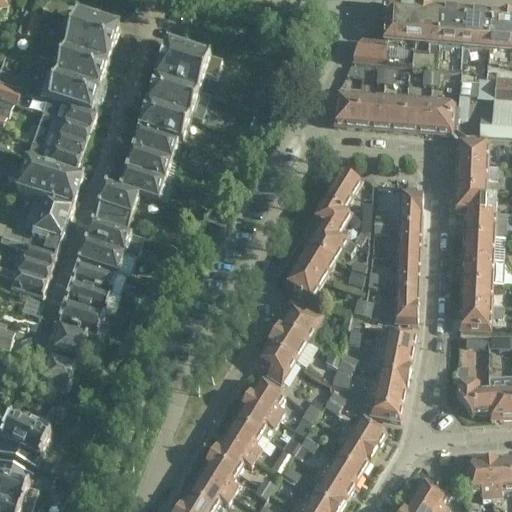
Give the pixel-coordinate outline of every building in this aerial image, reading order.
[(385,25),(384,45),(388,46),(386,69),(412,71),(412,67),(413,49),(410,48),(413,11),(388,9),(384,12),(383,25),(385,25)] [(436,51),(439,13),(413,11),(410,48),(413,49),(412,67),(434,69),(436,51)] [(439,13),(436,51),(461,53),(464,16),(439,13)] [(471,54),(487,55),(490,18),(464,16),(461,53),(460,65),(470,65),(471,54)] [(71,36),(66,53),(107,67),(118,32),(76,18),(76,20),(69,18),(66,19),(62,31),(64,34),(71,36)] [(487,55),(511,57),(511,19),(490,18),(487,55)] [(39,23),(29,19),(21,39),(32,43),(39,23)] [(388,46),(384,45),(365,44),(353,66),(386,69),(388,46)] [(167,48),(156,83),(199,97),(204,79),(215,83),(218,80),(222,69),(220,65),(210,62),(167,48)] [(99,92),(107,67),(66,53),(58,78),(99,92)] [(347,76),(364,78),(365,69),(351,68),(347,76)] [(385,86),(387,72),(379,72),(377,86),(385,86)] [(387,72),(385,86),(393,87),(395,73),(387,72)] [(432,88),(434,74),(426,74),(424,88),(432,88)] [(434,74),(432,88),(440,89),(442,75),(434,74)] [(26,85),(0,75),(0,87),(23,95),(26,85)] [(91,117),(91,116),(99,92),(58,78),(49,103),(67,109),(91,117)] [(289,86),(273,80),(264,105),(280,111),(289,86)] [(461,95),(477,97),(479,81),(462,80),(461,95)] [(511,82),(497,82),(495,102),(511,102),(511,82)] [(208,100),(199,97),(156,83),(148,109),(190,123),(200,126),(208,100)] [(23,95),(0,87),(0,102),(18,109),(23,95)] [(360,100),(336,98),(333,128),(358,130),(360,100)] [(358,130),(381,132),(383,102),(360,100),(358,130)] [(383,102),(381,132),(404,134),(407,103),(383,102)] [(511,102),(495,102),(494,122),(483,121),(482,138),(511,140),(511,102)] [(46,104),(41,117),(91,134),(96,118),(91,116),(91,117),(67,109),(49,103),(49,105),(46,104)] [(404,134),(428,136),(430,105),(407,103),(404,134)] [(0,118),(9,122),(13,109),(0,104),(0,118)] [(454,107),(430,105),(428,136),(452,138),(454,107)] [(140,133),(178,146),(182,147),(190,123),(148,109),(140,133)] [(57,138),(86,148),(91,134),(41,117),(38,126),(58,133),(57,138)] [(6,129),(9,122),(0,118),(0,136),(9,140),(12,131),(6,129)] [(81,163),(86,148),(57,138),(38,133),(33,147),(81,163)] [(140,133),(133,152),(172,165),(178,146),(140,133)] [(235,138),(231,149),(239,152),(243,140),(235,138)] [(489,146),(457,145),(456,169),(488,170),(489,146)] [(76,178),(81,164),(81,163),(33,147),(31,146),(26,162),(76,178)] [(127,172),(165,185),(172,165),(133,152),(127,172)] [(16,193),(44,203),(72,212),(83,180),(76,178),(26,162),(16,193)] [(233,166),(222,162),(218,173),(229,177),(233,166)] [(456,169),(455,192),(487,194),(487,182),(498,182),(498,171),(488,170),(456,169)] [(158,205),(165,185),(127,172),(120,192),(138,198),(158,205)] [(341,174),(324,202),(351,218),(362,219),(363,209),(355,208),(349,204),(361,186),(341,174)] [(213,180),(209,191),(217,194),(221,183),(213,180)] [(138,198),(120,192),(106,188),(93,226),(125,237),(138,198)] [(388,190),(377,189),(374,217),(386,217),(388,190)] [(455,217),(464,217),(495,217),(497,194),(487,194),(455,192),(455,217)] [(400,196),(399,229),(421,230),(423,197),(400,196)] [(208,200),(199,197),(195,210),(204,213),(208,200)] [(324,202),(312,222),(320,227),(347,243),(354,231),(346,226),(351,218),(324,202)] [(56,259),(57,258),(72,212),(44,203),(31,241),(0,231),(0,240),(2,241),(56,259)] [(363,207),(363,209),(362,219),(362,221),(370,221),(371,207),(363,207)] [(495,217),(464,217),(463,240),(494,241),(505,241),(506,218),(495,217)] [(375,227),(389,228),(389,220),(375,219),(375,227)] [(369,235),(370,221),(362,221),(361,235),(369,235)] [(125,237),(93,226),(86,246),(125,258),(139,263),(145,244),(131,240),(131,239),(125,237)] [(347,243),(320,227),(308,247),(335,263),(341,252),(349,257),(355,248),(347,243)] [(389,228),(375,227),(374,235),(388,236),(389,228)] [(397,262),(420,263),(421,230),(399,229),(397,262)] [(463,240),(462,263),(493,264),(494,241),(463,240)] [(0,246),(22,254),(15,275),(47,286),(56,259),(2,241),(0,244),(0,246)] [(80,265),(111,276),(118,278),(125,258),(86,246),(80,265)] [(308,247),(296,267),(323,283),(335,263),(308,247)] [(162,267),(172,270),(177,254),(167,251),(162,267)] [(397,262),(396,294),(418,295),(420,263),(397,262)] [(493,264),(462,263),(461,286),(492,288),(503,288),(504,264),(493,264)] [(80,265),(73,284),(112,297),(118,278),(111,276),(80,265)] [(351,274),(365,277),(367,269),(353,266),(351,274)] [(323,283),(296,267),(284,288),(311,304),(323,283)] [(0,279),(13,283),(10,292),(42,302),(47,286),(15,275),(0,270),(0,279)] [(365,277),(351,274),(349,281),(363,285),(365,277)] [(378,277),(370,276),(369,290),(377,291),(378,277)] [(73,284),(67,303),(105,315),(112,297),(73,284)] [(461,286),(461,310),(491,311),(492,288),(461,286)] [(418,295),(396,294),(394,327),(417,328),(418,295)] [(105,315),(67,303),(59,326),(88,336),(88,337),(97,340),(105,315)] [(362,318),(366,305),(358,303),(354,316),(362,318)] [(366,305),(362,318),(370,320),(373,307),(366,305)] [(502,311),(491,311),(461,310),(460,334),(490,336),(491,322),(502,323),(502,311)] [(303,319),(292,311),(280,330),(306,345),(307,345),(321,322),(307,313),(303,319)] [(129,316),(127,322),(135,325),(136,325),(138,319),(129,316)] [(135,325),(127,322),(125,329),(134,332),(136,325),(135,325)] [(59,326),(49,357),(78,366),(88,337),(88,336),(59,326)] [(280,330),(274,339),(269,348),(295,364),(300,355),(306,345),(280,330)] [(374,353),(412,360),(416,338),(377,330),(375,342),(377,343),(374,353)] [(0,350),(9,354),(14,339),(0,333),(0,350)] [(487,343),(467,342),(467,349),(487,350),(487,343)] [(497,352),(511,352),(511,342),(497,343),(497,352)] [(269,348),(257,366),(269,373),(265,380),(279,389),(282,385),(295,364),(269,348)] [(328,358),(340,365),(344,358),(332,351),(328,358)] [(68,394),(78,366),(49,357),(37,352),(32,367),(37,369),(32,383),(39,385),(68,394)] [(380,364),(378,376),(408,381),(412,360),(374,353),(372,363),(380,364)] [(342,364),(354,370),(358,363),(346,357),(342,364)] [(340,365),(328,358),(324,365),(337,372),(340,365)] [(354,370),(342,364),(338,371),(351,377),(354,370)] [(472,417),(490,416),(489,394),(478,395),(479,386),(468,386),(468,370),(459,370),(458,385),(457,385),(457,399),(472,417)] [(368,386),(366,395),(403,403),(408,381),(378,376),(376,387),(368,386)] [(247,404),(280,424),(285,415),(278,411),(285,400),(259,385),(247,404)] [(511,392),(489,394),(490,416),(491,423),(511,421),(511,392)] [(403,403),(366,395),(364,405),(373,407),(370,419),(399,424),(403,403)] [(329,403),(341,410),(345,403),(334,396),(329,403)] [(39,405),(26,401),(23,410),(37,414),(39,405)] [(341,410),(329,403),(325,410),(337,417),(341,410)] [(235,423),(261,438),(267,428),(275,432),(280,424),(247,404),(235,423)] [(321,414),(310,407),(301,421),(312,428),(321,414)] [(27,429),(13,422),(2,444),(3,444),(0,451),(0,458),(26,470),(36,473),(40,463),(41,464),(52,442),(45,439),(50,429),(31,420),(27,428),(27,429)] [(223,442),(256,462),(261,453),(254,449),(261,438),(235,423),(223,442)] [(342,437),(374,457),(386,439),(360,423),(354,433),(347,429),(342,437)] [(306,440),(318,448),(322,441),(310,434),(306,440)] [(343,450),(337,461),(362,476),(374,457),(342,437),(336,446),(343,450)] [(318,448),(306,440),(302,447),(314,455),(318,448)] [(212,460),(237,476),(244,466),(251,470),(256,462),(223,442),(212,460)] [(293,460),(282,453),(271,471),(282,478),(293,460)] [(200,479),(233,499),(238,490),(231,486),(237,476),(212,460),(200,479)] [(318,475),(351,495),(362,476),(337,461),(330,471),(324,467),(318,475)] [(489,466),(492,503),(502,502),(502,495),(511,493),(511,475),(511,464),(489,466)] [(0,504),(26,511),(25,511),(34,511),(39,497),(30,494),(31,491),(30,490),(33,480),(26,477),(0,466),(0,504)] [(492,503),(489,466),(467,467),(469,497),(481,496),(482,504),(492,503)] [(300,478),(287,471),(282,478),(295,486),(300,478)] [(320,487),(313,498),(336,511),(340,511),(351,495),(318,475),(313,483),(320,487)] [(233,499),(200,479),(189,498),(211,511),(215,511),(221,503),(227,508),(233,499)] [(258,489),(269,497),(274,490),(262,482),(258,489)] [(412,503),(426,511),(444,511),(443,511),(449,500),(424,484),(412,503)] [(269,497),(258,489),(253,496),(265,503),(269,497)] [(211,511),(189,498),(179,511),(211,511)] [(295,511),(336,511),(313,498),(307,508),(300,504),(295,511)] [(406,511),(426,511),(412,503),(406,511)]
